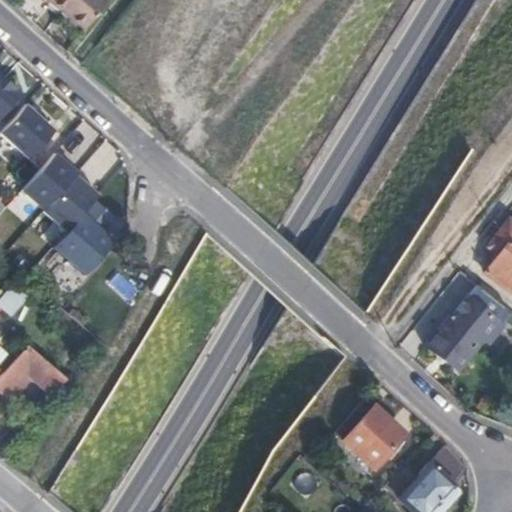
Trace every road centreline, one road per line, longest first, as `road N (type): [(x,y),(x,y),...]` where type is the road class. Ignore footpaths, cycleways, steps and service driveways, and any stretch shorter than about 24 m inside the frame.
road 1 (secondary): [(132,511),(453,0)]
road 2 (residential): [(0,19),(373,353)]
road 3 (residential): [(373,353),(511,190)]
road 4 (residential): [(373,353),(511,484)]
